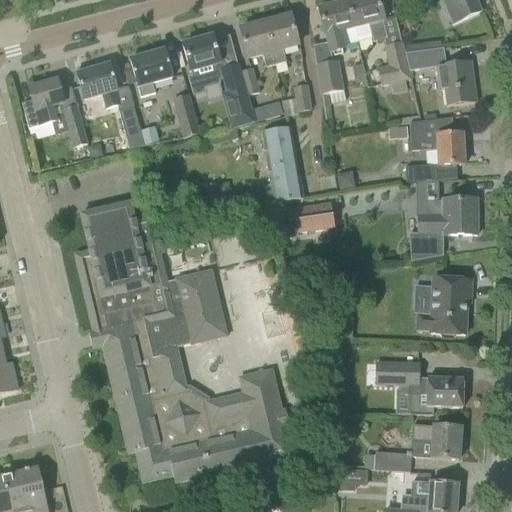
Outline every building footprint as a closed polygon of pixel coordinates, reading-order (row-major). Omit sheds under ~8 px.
[(410,83),(408,73),(404,55),(395,19),(383,22),(376,0),(361,0),(347,4),(354,32),(367,28),(372,46),(383,43),(385,49),(382,49),(386,68),(376,70),(380,89),(410,83)] [(441,0),(452,25),(481,14),(474,0),(441,0)] [(340,35),(354,32),(347,4),(318,11),(329,55),(344,51),(340,35)] [(289,18),(264,25),(275,67),(285,64),(282,51),(297,47),(289,18)] [(275,67),(264,25),(239,32),(247,61),(262,57),(265,69),(275,67)] [(247,98),(241,75),(239,75),(237,68),(221,72),(212,39),(197,43),(196,40),(185,43),(185,46),(182,47),(190,78),(187,79),(192,98),(205,94),(204,90),(219,86),(218,82),(222,81),(226,96),(221,98),(231,131),(254,125),(250,112),(246,98),(247,98)] [(154,95),(152,87),(172,81),(169,71),(164,52),(161,53),(161,50),(150,53),(151,56),(129,62),(134,81),(137,91),(140,100),(154,95)] [(404,55),(408,73),(438,69),(441,93),(445,92),(448,109),(475,105),(470,64),(445,67),(443,50),(423,53),(404,55)] [(318,65),(323,97),(329,96),(331,107),(344,104),(338,64),(334,64),(334,62),(318,65)] [(92,66),(76,71),(78,76),(76,77),(83,102),(100,97),(105,112),(119,107),(115,93),(116,93),(109,67),(94,72),(92,66)] [(351,69),(354,86),(364,84),(361,67),(351,69)] [(252,72),(241,75),(247,98),(258,95),(252,72)] [(32,103),(22,106),(30,131),(40,128),(40,129),(51,125),(54,125),(56,124),(56,123),(55,122),(64,119),(66,127),(68,134),(73,150),(87,146),(76,109),(67,112),(64,112),(59,96),(59,93),(56,83),(53,84),(52,80),(42,83),(43,84),(43,87),(35,89),(28,91),(32,103)] [(280,104),(282,117),(310,112),(306,89),(293,91),(295,101),(280,104)] [(171,102),(182,141),(198,137),(187,97),(171,102)] [(264,108),(250,112),(254,125),(268,121),(264,108)] [(120,114),(131,152),(145,149),(134,110),(120,114)] [(449,120),(408,127),(410,157),(436,155),(437,169),(464,167),(462,136),(451,137),(449,120)] [(387,131),(388,143),(407,141),(406,129),(387,131)] [(261,188),(263,198),(258,199),(260,208),(275,206),(276,207),(302,201),(300,191),(290,130),(270,134),(261,135),(272,187),(261,188)] [(192,143),(165,148),(167,155),(194,149),(192,143)] [(99,147),(88,150),(91,162),(102,159),(99,147)] [(403,170),(405,183),(405,185),(425,184),(432,183),(431,168),(403,170)] [(351,175),(336,177),(339,192),(353,189),(351,175)] [(418,238),(408,238),(410,264),(413,264),(426,261),(443,258),(443,241),(442,241),(442,237),(443,237),(443,238),(457,238),(477,238),(476,202),(442,202),(439,202),(417,203),(417,217),(418,238)] [(185,388),(176,349),(189,346),(190,349),(227,340),(210,272),(173,280),(174,283),(166,285),(150,218),(133,222),(129,205),(80,217),(89,254),(74,257),(75,260),(92,334),(88,335),(92,351),(102,348),(116,406),(119,406),(123,426),(121,427),(128,457),(135,455),(142,485),(173,478),(174,485),(241,469),(241,466),(261,461),(261,464),(291,457),(271,372),(238,380),(242,396),(210,404),(209,399),(189,387),(185,388)] [(293,212),(297,235),(333,230),(329,206),(309,209),(293,212)] [(428,336),(444,337),(464,338),(466,306),(469,306),(470,284),(430,282),(429,317),(414,316),(414,334),(428,334),(428,336)] [(288,314),(296,365),(313,362),(309,332),(306,312),(288,314)] [(0,367),(0,396),(17,392),(11,366),(5,367),(0,367)] [(376,386),(407,388),(407,398),(411,398),(410,417),(432,417),(432,410),(442,410),(462,410),(463,382),(443,381),(418,381),(419,367),(377,366),(376,386)] [(412,442),(412,444),(431,445),(430,461),(438,461),(458,463),(460,431),(440,429),(413,427),(412,442)] [(373,472),(409,475),(410,457),(374,454),(374,458),(373,472)] [(13,477),(21,511),(45,511),(36,471),(28,473),(28,472),(23,473),(24,474),(13,477)] [(337,472),(337,482),(348,483),(348,473),(337,472)] [(0,511),(21,511),(13,477),(0,479),(0,511)] [(400,511),(454,511),(457,487),(437,486),(411,484),(410,500),(401,499),(400,511)]
